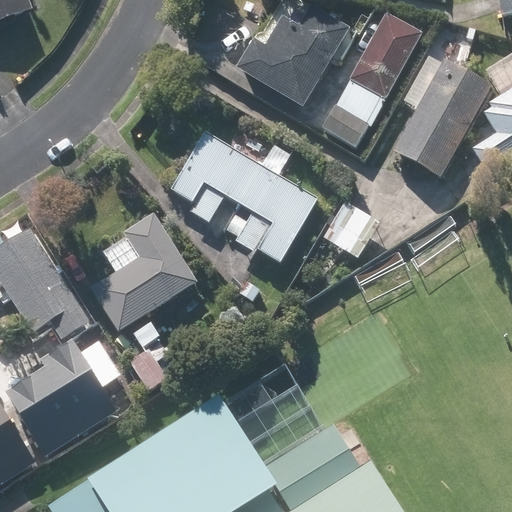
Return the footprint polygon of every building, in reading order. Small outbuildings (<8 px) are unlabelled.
[(0,0),(0,28),(27,19),(19,0),(0,0)] [(511,0),(495,0),(496,18),(511,17),(511,0)] [(349,34),(312,12),(299,34),(280,23),(264,50),(252,43),(234,74),(302,114),(349,34)] [(422,38),(385,17),(320,132),(357,153),(422,38)] [(488,93),(443,68),(425,58),(399,106),(417,116),(393,161),(438,186),(488,93)] [(511,93),(481,113),(494,134),(468,151),(484,176),(511,158),(511,93)] [(239,128),(226,151),(203,138),(171,195),(194,208),(189,217),(283,270),(320,204),(262,172),(275,149),(239,128)] [(344,205),(321,245),(358,266),(381,226),(344,205)] [(114,280),(89,294),(150,397),(168,386),(155,366),(167,359),(149,327),(133,337),(129,331),(197,290),(154,217),(118,239),(121,243),(100,256),(114,280)] [(0,256),(0,290),(33,342),(53,328),(64,345),(90,328),(30,237),(0,256)] [(99,346),(79,359),(74,352),(37,375),(40,381),(7,402),(45,462),(115,418),(101,396),(122,383),(99,346)] [(219,409),(52,511),(260,511),(278,501),(219,409)] [(0,490),(34,469),(0,415),(0,490)] [(326,426),(262,465),(291,511),(312,511),(361,482),(326,426)] [(396,511),(377,480),(325,511),(396,511)] [(0,506),(0,511),(30,511),(36,508),(26,491),(0,506)]
